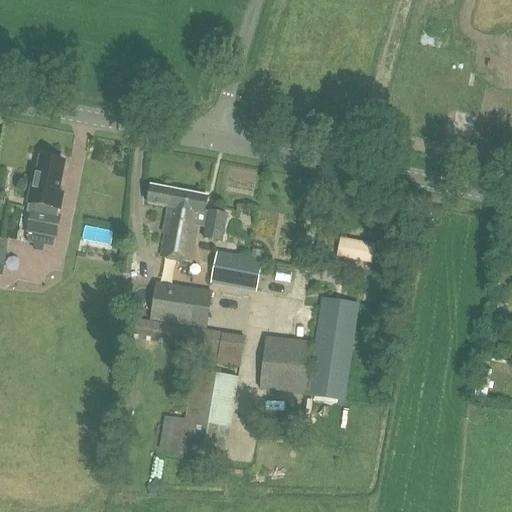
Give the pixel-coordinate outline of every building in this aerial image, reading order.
[(65,163),(40,158),(33,190),(36,191),(27,233),(28,234),(27,242),(54,248),(55,239),(56,240),(61,218),(45,214),(47,202),(52,203),(54,195),(58,196),(65,163)] [(202,228),(208,197),(150,186),(147,204),(168,208),(164,233),(165,234),(161,257),(191,262),(197,227),(202,228)] [(223,244),(228,214),(208,211),(205,228),(203,240),(223,244)] [(91,233),(118,234),(118,219),(91,218),(91,233)] [(339,234),(336,254),(390,263),(393,243),(339,234)] [(0,239),(0,276),(2,277),(9,241),(0,239)] [(262,261),(217,252),(211,283),(256,291),(262,261)] [(123,254),(121,273),(130,274),(132,255),(123,254)] [(153,307),(151,320),(206,329),(211,293),(157,284),(156,289),(125,284),(122,302),(153,307)] [(322,300),(308,395),(343,400),(357,305),(322,300)] [(244,337),(132,320),(129,337),(220,352),(218,364),(239,368),(244,337)] [(376,336),(369,374),(381,376),(388,338),(376,336)] [(260,390),(306,395),(311,344),(266,339),(260,390)] [(511,351),(488,351),(488,366),(511,366),(511,351)] [(186,421),(165,417),(159,450),(224,460),(237,379),(194,372),(186,421)] [(275,444),(299,447),(301,435),(276,431),(275,444)]
